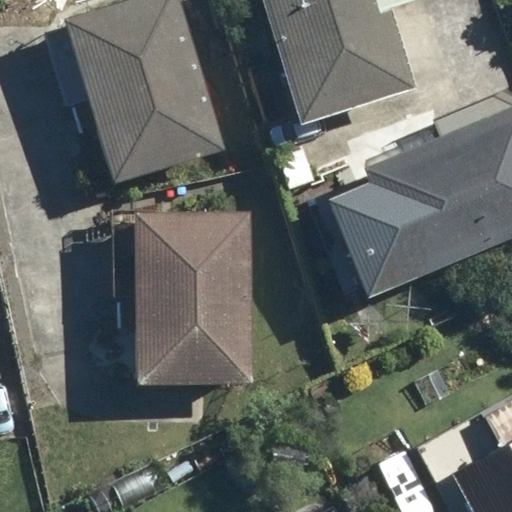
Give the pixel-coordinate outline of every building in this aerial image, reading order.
[(170,0),(127,0),(54,24),(106,189),(219,153),(170,0)] [(248,0),(291,131),(440,82),(413,0),(248,0)] [(511,242),(511,106),(353,177),(402,290),(511,242)] [(247,213),(120,214),(122,393),(249,391),(247,213)] [(511,511),(511,441),(450,476),(470,511),(511,511)]
